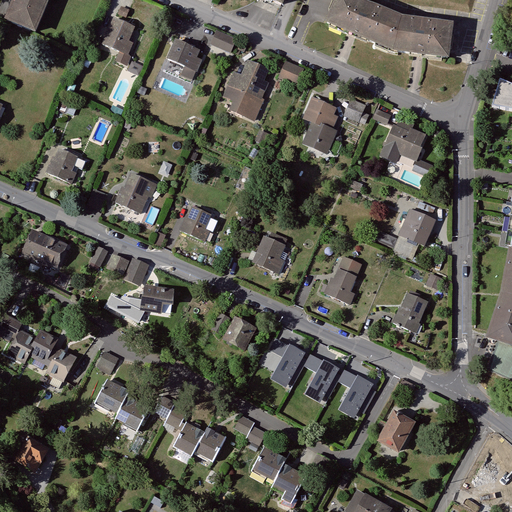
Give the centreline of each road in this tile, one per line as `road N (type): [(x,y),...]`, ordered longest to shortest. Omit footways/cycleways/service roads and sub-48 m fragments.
road 1 (residential): [(401,364),(349,460),(160,358),(126,352),(105,323),(17,276)]
road 2 (residential): [(401,364),(0,189)]
road 3 (residential): [(462,124),(174,0)]
road 4 (residential): [(460,392),(462,124)]
road 5 (residential): [(462,124),(497,0)]
